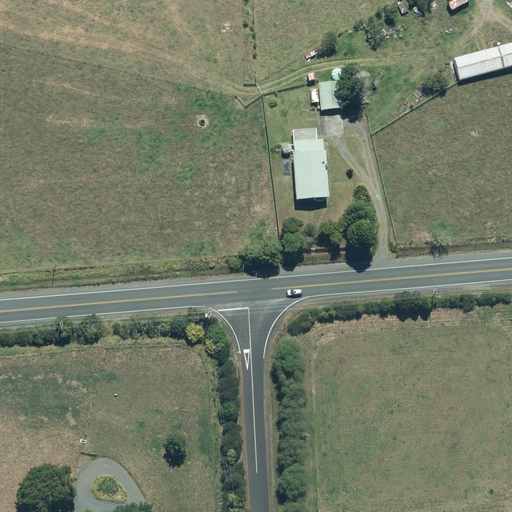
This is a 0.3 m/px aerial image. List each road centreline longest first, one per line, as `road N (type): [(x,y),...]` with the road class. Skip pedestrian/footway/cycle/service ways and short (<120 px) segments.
road 1 (secondary): [(246,291),(511,264)]
road 2 (secondary): [(0,311),(246,291)]
road 3 (unclassified): [(258,511),(246,291)]
